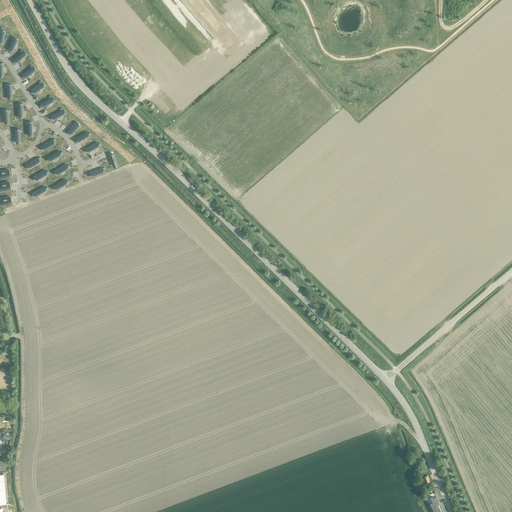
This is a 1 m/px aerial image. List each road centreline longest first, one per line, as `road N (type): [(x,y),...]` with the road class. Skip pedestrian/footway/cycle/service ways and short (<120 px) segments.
road 1 (secondary): [(384,380),(84,89),(29,0)]
road 2 (unclassified): [(384,380),(511,271)]
road 3 (secondary): [(451,511),(408,411),(384,380)]
